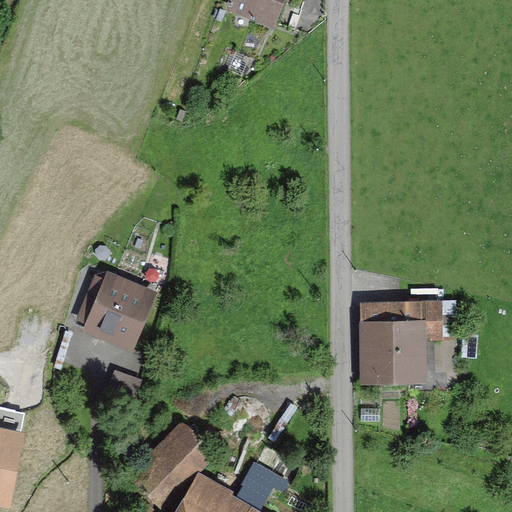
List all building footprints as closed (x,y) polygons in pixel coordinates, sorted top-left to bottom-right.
[(233,0),(231,6),(270,21),(278,0),(233,0)] [(100,335),(103,328),(130,339),(147,299),(95,277),(78,317),(90,322),(87,329),(100,335)] [(421,373),(422,344),(415,344),(415,335),(439,335),(440,305),(362,305),(361,338),(372,339),(372,373),(421,373)] [(137,385),(114,377),(109,393),(131,401),(137,385)] [(0,487),(16,410),(0,406),(0,487)] [(188,432),(154,467),(170,483),(205,448),(188,432)] [(149,483),(145,492),(159,499),(163,490),(149,483)] [(237,511),(212,497),(207,507),(188,496),(179,511),(237,511)]
